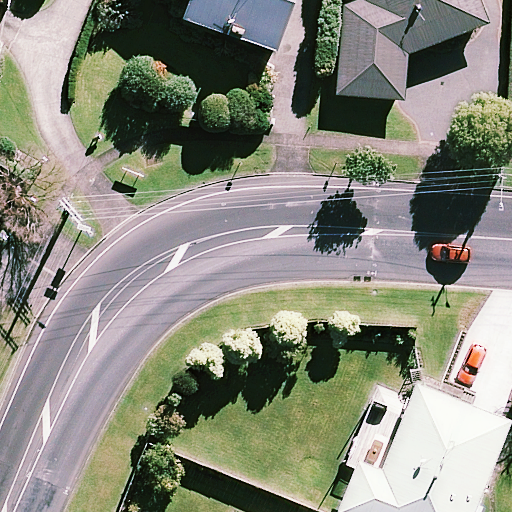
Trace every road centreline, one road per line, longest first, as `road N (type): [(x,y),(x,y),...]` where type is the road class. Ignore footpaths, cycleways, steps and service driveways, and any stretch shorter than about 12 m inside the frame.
road 1 (tertiary): [(511,267),(293,258),(188,275),(103,339),(19,511)]
road 2 (unknown): [(188,275),(58,198),(42,161),(34,110),(72,0)]
road 3 (unknown): [(103,339),(0,258)]
